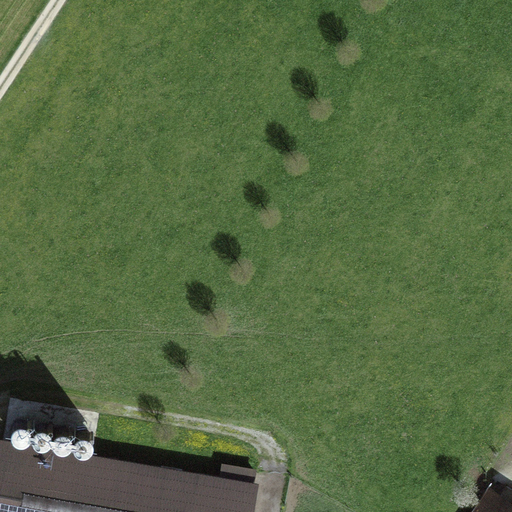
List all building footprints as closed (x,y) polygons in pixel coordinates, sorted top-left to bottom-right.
[(16,438),(19,440),(22,440),(26,439),(28,437),(30,434),(31,431),(31,427),(29,424),(27,422),(24,420),(21,420),(18,420),(15,422),(13,424),(11,427),(11,430),(12,433),(13,436),(16,438)] [(37,441),(40,443),(43,443),(47,442),(49,440),(51,437),(52,434),(52,430),(50,427),(48,425),(45,423),(42,423),(39,424),(36,425),(34,427),(33,430),(32,433),(33,436),(34,439),(37,441)] [(57,445),(60,446),(64,446),(67,445),(70,443),(72,440),(73,437),(72,434),(71,430),(68,428),(65,427),(62,426),(59,427),(56,428),(54,431),(53,434),(52,437),(53,440),(55,442),(57,445)] [(78,448),(81,450),(85,450),(88,449),(91,447),(93,444),(93,441),(93,437),(91,434),(89,432),(86,430),(83,430),(80,431),(77,432),(75,434),(74,437),(73,440),(74,443),(75,446),(78,448)] [(247,511),(251,487),(2,444),(0,454),(0,511),(247,511)] [(508,511),(487,497),(477,511),(508,511)]
